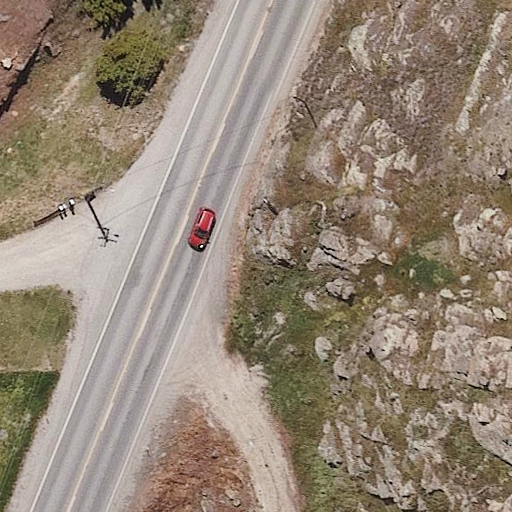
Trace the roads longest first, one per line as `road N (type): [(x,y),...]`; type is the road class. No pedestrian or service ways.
road 1 (primary): [(177,239),(67,511)]
road 2 (primary): [(274,0),(177,239)]
road 3 (track): [(281,511),(248,407),(146,314)]
road 4 (residential): [(177,239),(0,265)]
